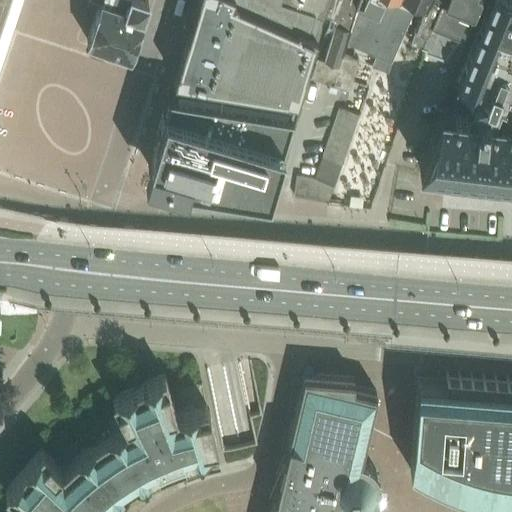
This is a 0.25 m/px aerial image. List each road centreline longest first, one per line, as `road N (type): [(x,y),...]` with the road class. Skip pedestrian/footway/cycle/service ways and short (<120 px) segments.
road 1 (primary): [(511,299),(0,260)]
road 2 (unclassified): [(287,341),(261,468),(188,490),(149,511)]
road 3 (unclassified): [(511,361),(287,341)]
road 4 (unclassified): [(287,341),(63,325)]
road 5 (residential): [(100,208),(168,0)]
road 6 (unclassified): [(100,208),(63,325)]
